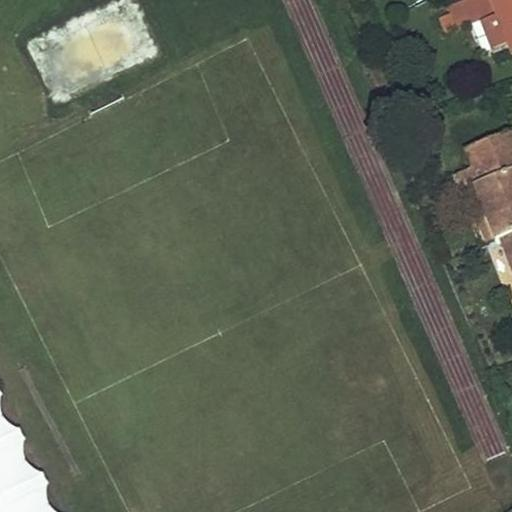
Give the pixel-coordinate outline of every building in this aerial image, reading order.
[(511,0),(492,0),(498,15),(509,44),(511,52),(511,0)] [(447,33),(458,29),(451,13),(440,17),(447,33)] [(492,50),(509,44),(498,15),(481,21),(492,50)] [(511,141),(509,135),(467,152),(474,171),(467,174),(473,189),(478,187),(484,201),(479,203),(496,243),(501,241),(511,236),(511,171),(507,158),(511,156),(511,141)] [(467,174),(455,178),(461,194),(466,192),(487,247),(496,243),(479,203),(484,201),(478,187),(473,189),(467,174)] [(511,236),(501,241),(511,269),(511,236)] [(0,511),(43,511),(0,430),(0,511)]
